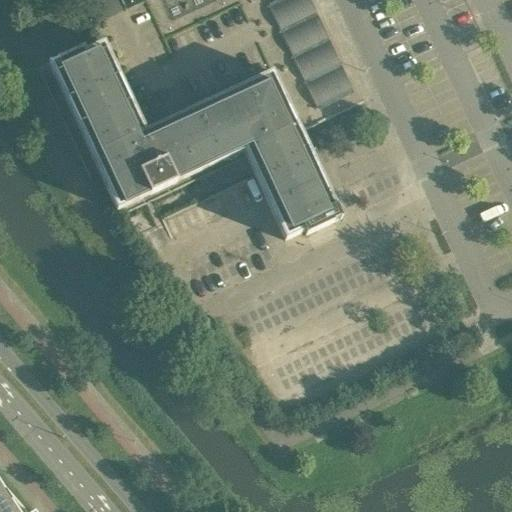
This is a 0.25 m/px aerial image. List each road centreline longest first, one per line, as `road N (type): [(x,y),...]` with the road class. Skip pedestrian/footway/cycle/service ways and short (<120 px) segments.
road 1 (tertiary): [(137,511),(0,350)]
road 2 (tertiary): [(0,397),(101,511)]
